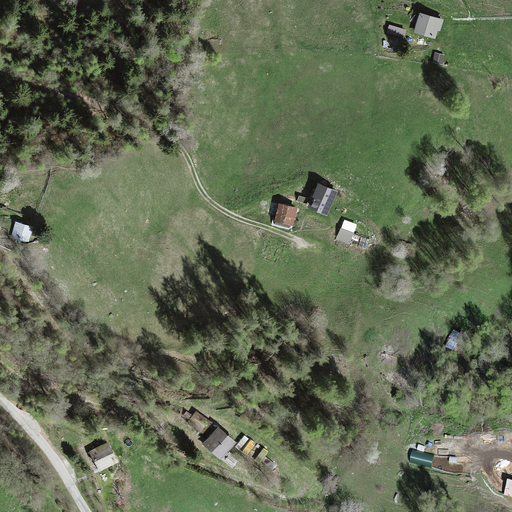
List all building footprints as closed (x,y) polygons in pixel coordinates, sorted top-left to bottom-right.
[(439,22),(412,14),(407,32),(433,40),(439,22)] [(331,193),(308,187),(303,208),(325,214),(331,193)] [(297,212),(276,205),(271,224),(291,230),(297,212)] [(28,227),(10,227),(9,243),(27,244),(28,227)] [(353,232),(341,228),(337,244),(349,247),(353,232)] [(227,440),(209,429),(198,447),(216,458),(227,440)] [(436,453),(464,454),(464,439),(437,438),(436,453)] [(99,442),(81,453),(94,472),(111,460),(99,442)]
